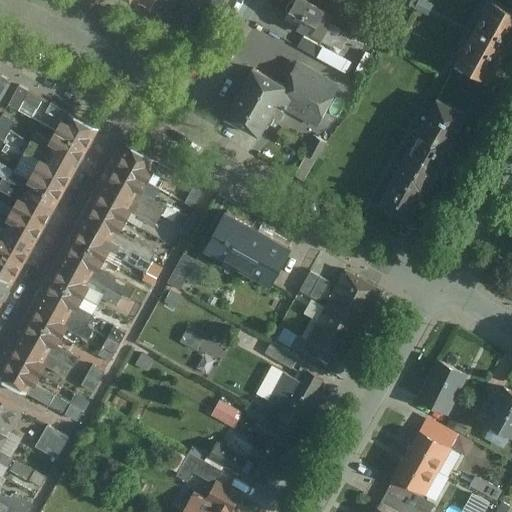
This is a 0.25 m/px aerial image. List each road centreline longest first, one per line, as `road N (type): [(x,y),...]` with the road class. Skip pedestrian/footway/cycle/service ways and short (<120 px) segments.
road 1 (residential): [(434,289),(288,213),(175,139)]
road 2 (residential): [(0,343),(127,113)]
road 3 (residential): [(434,289),(312,511)]
road 4 (residential): [(175,139),(252,0)]
road 5 (residential): [(511,151),(434,289)]
road 6 (residential): [(127,113),(0,43)]
